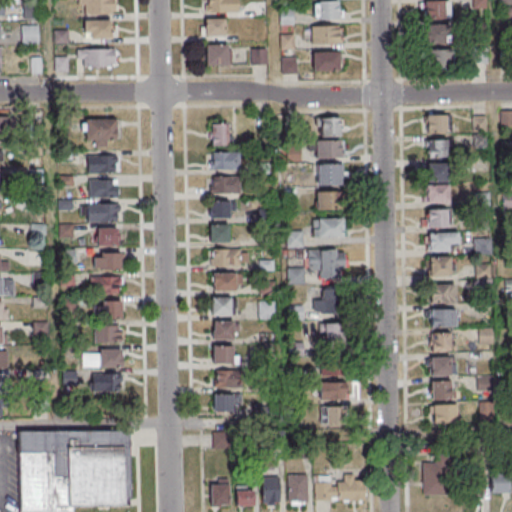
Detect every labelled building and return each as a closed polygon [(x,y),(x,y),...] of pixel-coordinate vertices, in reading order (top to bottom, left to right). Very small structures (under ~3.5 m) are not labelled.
[(116,13),(115,0),(84,0),(84,13),(116,13)] [(237,12),(236,0),(203,0),(204,12),(237,12)] [(423,0),(423,18),(451,18),(451,0),(423,0)] [(341,18),(341,2),(314,2),(314,18),(341,18)] [(226,36),(226,18),(202,18),(202,36),(226,36)] [(84,38),(113,38),(113,19),(84,19),(84,38)] [(447,24),(425,24),(425,41),(447,42),(447,24)] [(38,44),(38,25),(21,25),(21,44),(38,44)] [(311,26),(311,43),(342,43),(342,26),(311,26)] [(280,49),(293,49),(293,34),(280,34),(280,49)] [(205,65),(228,65),(228,44),(205,44),(205,65)] [(115,66),(115,49),(76,49),(76,66),(115,66)] [(251,49),(251,64),(267,64),(267,49),(251,49)] [(451,50),(426,50),(426,67),(451,67),(451,50)] [(339,52),(311,52),(311,70),(339,70),(339,52)] [(297,74),(297,58),(282,58),(282,74),(297,74)] [(511,109),(499,109),(499,125),(511,124),(511,109)] [(446,114),(424,114),(424,133),(446,133),(446,114)] [(12,116),(0,115),(0,134),(12,134),(12,116)] [(339,117),(317,117),(317,136),(339,136),(339,117)] [(85,122),(113,122),(113,140),(85,141),(85,122)] [(227,123),(209,123),(209,145),(227,145),(227,123)] [(448,139),(427,139),(427,157),(448,157),(448,139)] [(314,140),(314,158),(342,158),(342,140),(314,140)] [(239,169),(239,152),(207,152),(207,169),(239,169)] [(117,156),(79,156),(79,174),(117,174),(117,156)] [(448,182),(448,163),(426,163),(426,182),(448,182)] [(342,186),(342,164),(317,164),(317,186),(342,186)] [(238,176),(208,176),(208,193),(238,193),(238,176)] [(87,182),(116,181),(116,200),(88,200),(87,182)] [(448,185),(424,185),(424,204),(448,204),(448,185)] [(339,209),(339,191),(315,191),(315,209),(339,209)] [(234,200),(208,200),(208,217),(234,217),(234,200)] [(120,221),(120,204),(80,204),(80,221),(120,221)] [(425,210),(425,228),(448,228),(448,210),(425,210)] [(343,237),(343,218),(311,218),(311,237),(343,237)] [(209,242),(228,241),(228,224),(209,224),(209,242)] [(96,230),(116,230),(116,249),(97,249),(96,230)] [(286,245),(299,248),(303,234),(289,231),(286,245)] [(457,234),(426,234),(426,251),(457,251),(457,234)] [(490,239),(473,239),(473,255),(490,255),(490,239)] [(210,249),(210,266),(248,266),(248,249),(210,249)] [(318,279),(344,279),(344,250),(306,250),(306,270),(318,270),(318,279)] [(100,254),(119,254),(120,273),(100,273),(100,254)] [(426,276),(451,276),(451,258),(426,258),(426,276)] [(0,260),(0,271),(9,271),(9,261),(0,260)] [(303,269),(286,269),(286,284),(303,284),(303,269)] [(46,283),(46,273),(36,273),(35,282),(46,283)] [(236,290),(236,273),(212,273),(212,290),(236,290)] [(0,295),(13,295),(13,277),(0,277),(0,295)] [(119,293),(119,277),(89,277),(89,293),(119,293)] [(274,282),(260,282),(260,295),(274,295),(274,282)] [(454,284),(429,284),(429,302),(454,302),(454,284)] [(313,300),(313,313),(339,313),(339,287),(320,287),(320,300),(313,300)] [(232,297),(211,297),(211,314),(232,314),(232,297)] [(121,301),(93,301),(93,318),(121,318),(121,301)] [(257,319),(274,319),(274,302),(257,302),(257,319)] [(454,326),(454,309),(426,309),(426,326),(454,326)] [(235,338),(235,321),(212,321),(212,338),(235,338)] [(317,344),(343,344),(343,324),(317,324),(317,344)] [(93,342),(121,342),(121,325),(93,325),(93,342)] [(478,342),(490,342),(490,329),(478,329),(478,342)] [(428,350),(450,350),(450,333),(428,333),(428,350)] [(212,345),(212,363),(237,363),(237,345),(212,345)] [(81,367),(122,367),(122,349),(81,349),(81,367)] [(428,356),(428,375),(454,375),(454,356),(428,356)] [(344,377),(344,361),(320,361),(320,376),(344,377)] [(238,370),(214,370),(214,387),(238,387),(238,370)] [(121,393),(122,374),(91,374),(91,392),(121,393)] [(490,390),(490,376),(475,376),(475,390),(490,390)] [(430,380),(430,399),(450,399),(450,380),(430,380)] [(346,401),(346,383),(317,383),(317,401),(346,401)] [(213,411),(238,411),(238,394),(213,394),(213,411)] [(493,402),(478,402),(478,422),(493,422),(493,402)] [(455,429),(455,405),(429,405),(429,429),(455,429)] [(320,407),(320,425),(347,425),(347,407),(320,407)] [(17,511),(16,430),(125,428),(127,504),(70,505),(70,511),(17,511)] [(213,449),(227,449),(227,431),(213,431),(213,449)] [(422,495),(451,495),(451,456),(422,456),(422,495)] [(490,493),(509,493),(509,473),(490,473),(490,493)] [(330,476),(314,476),(314,502),(365,501),(364,481),(354,481),(354,474),(342,475),(342,483),(330,483),(330,476)] [(308,503),(308,475),(287,475),(287,503),(308,503)] [(261,504),(281,504),(281,477),(261,477),(261,504)] [(229,478),(210,478),(210,506),(229,506),(229,478)] [(252,485),(235,485),(235,505),(252,505),(252,485)]
